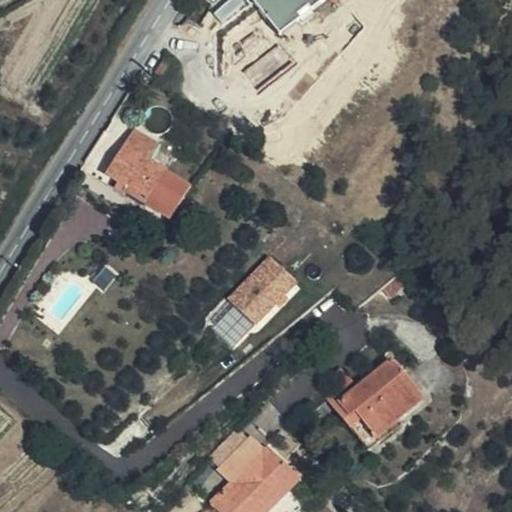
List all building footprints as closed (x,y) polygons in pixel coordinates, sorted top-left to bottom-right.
[(256,0),(281,34),(303,18),(304,20),(316,12),(313,9),(325,0),(256,0)] [(162,61),(154,73),(163,81),(171,67),(162,61)] [(163,81),(154,73),(151,80),(161,86),(163,81)] [(124,195),(144,208),(157,187),(166,173),(148,162),(160,143),(135,127),(104,176),(118,184),(128,190),(124,195)] [(182,203),(191,188),(166,173),(157,187),(182,203)] [(128,190),(118,184),(113,192),(122,199),(124,195),(128,190)] [(144,208),(169,223),(182,203),(157,187),(144,208)] [(272,256),(232,298),(259,325),(300,284),(272,256)] [(388,308),(404,293),(395,284),(378,298),(388,308)] [(425,408),(390,369),(336,414),(350,430),(355,425),(375,448),(397,430),(425,408)] [(324,413),(344,435),(369,465),(403,437),(397,430),(375,448),(355,425),(350,430),(336,414),(331,407),(324,413)] [(229,492),(209,511),(277,511),(301,488),(267,454),(262,458),(249,444),(216,478),(229,492)]
